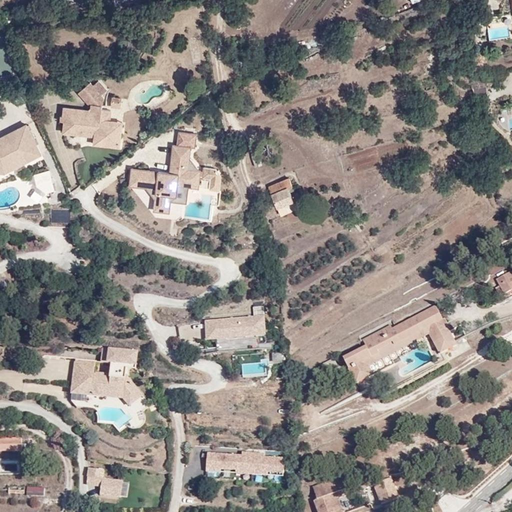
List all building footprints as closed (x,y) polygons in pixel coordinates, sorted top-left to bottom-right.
[(96,142),(123,145),(125,121),(113,121),(114,109),(105,107),(105,96),(93,81),(80,90),(96,108),(67,106),(64,129),(97,133),(96,142)] [(112,96),(111,108),(121,109),(123,97),(112,96)] [(0,169),(5,170),(43,150),(27,119),(0,132),(0,169)] [(132,168),(131,186),(147,189),(156,199),(155,210),(171,212),(172,202),(187,203),(188,188),(199,188),(200,178),(210,179),(209,189),(220,190),(221,175),(215,167),(203,166),(202,171),(199,171),(189,157),(190,147),(172,145),(169,172),(132,168)] [(259,152),(251,155),(255,167),(263,164),(259,152)] [(50,171),(34,175),(37,187),(47,193),(56,192),(50,171)] [(290,177),(269,186),(281,215),(296,208),(289,188),(293,186),(290,177)] [(69,225),(71,211),(51,208),(49,223),(69,225)] [(511,271),(496,280),(504,295),(511,291),(511,271)] [(365,347),(344,358),(343,358),(358,386),(374,377),(370,368),(429,336),(439,354),(441,354),(442,355),(458,347),(445,320),(444,320),(435,305),(392,328),(391,326),(362,341),(365,347)] [(268,336),(266,315),(206,320),(207,340),(268,336)] [(78,357),(78,359),(74,358),(71,395),(123,400),(130,408),(145,395),(143,394),(143,393),(137,385),(130,376),(130,368),(137,369),(138,362),(139,357),(139,351),(139,349),(110,346),(110,349),(102,348),(101,361),(94,360),(93,359),(78,357)] [(285,362),(284,352),(272,352),(272,363),(285,362)] [(0,446),(22,445),(21,435),(0,435),(0,446)] [(242,454),(207,452),(206,472),(285,476),(285,457),(266,456),(266,452),(242,451),(242,454)] [(333,497),(338,511),(344,511),(341,498),(368,488),(375,486),(383,503),(401,497),(393,476),(377,482),(369,466),(361,469),(366,481),(355,485),(356,487),(333,497)] [(86,468),(87,497),(128,496),(127,478),(104,479),(103,467),(86,468)] [(319,511),(338,511),(333,497),(356,487),(355,485),(348,472),(315,487),(319,498),(315,500),(319,511)] [(366,493),(373,508),(379,505),(373,490),(366,493)] [(155,502),(162,502),(172,503),(171,493),(155,492),(155,502)] [(145,511),(162,511),(162,502),(155,502),(146,502),(145,507),(145,511)]
